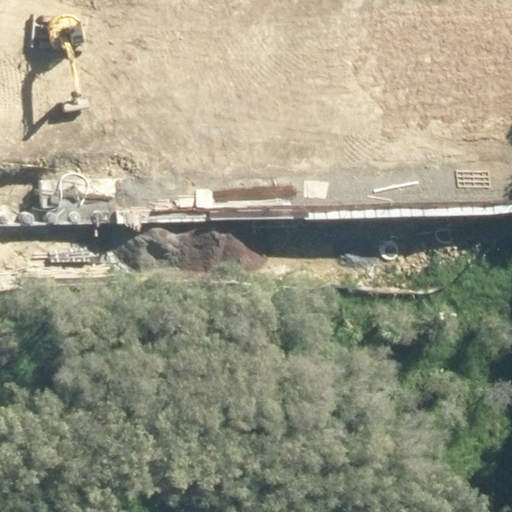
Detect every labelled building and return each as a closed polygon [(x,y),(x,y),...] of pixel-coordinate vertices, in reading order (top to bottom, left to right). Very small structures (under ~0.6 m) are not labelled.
[(0,0),(0,16),(20,17),(19,0),(0,0)] [(87,89),(13,85),(11,113),(85,118),(87,89)] [(198,94),(100,88),(99,116),(196,122),(198,94)] [(305,97),(207,91),(206,119),(303,125),(305,97)] [(416,94),(318,91),(318,120),(415,122),(416,94)] [(511,99),(421,95),(420,123),(511,127),(511,99)]
